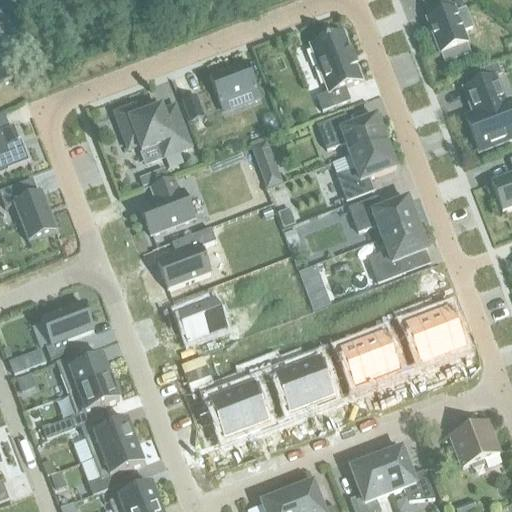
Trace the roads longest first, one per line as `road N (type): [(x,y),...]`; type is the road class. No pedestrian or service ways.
road 1 (residential): [(101,265),(54,144),(54,124),(66,106),(321,8),(345,10),(364,25),(503,389)]
road 2 (residential): [(193,511),(503,389)]
road 3 (residential): [(193,511),(101,265)]
road 4 (residential): [(0,382),(46,511)]
